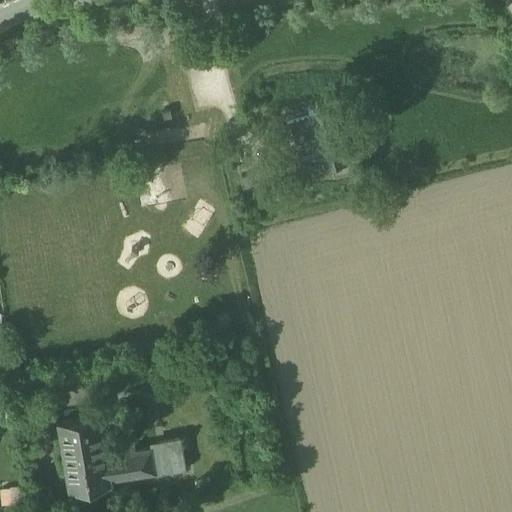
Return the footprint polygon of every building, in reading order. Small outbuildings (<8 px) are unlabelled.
[(333,102),(308,109),(323,162),(324,165),(349,158),(333,102)] [(310,114),(290,119),(304,168),(323,162),(310,114)] [(265,169),(239,174),(244,198),(270,192),(265,169)] [(100,414),(58,421),(69,490),(111,483),(111,478),(155,471),(151,446),(149,447),(107,454),(100,414)] [(180,439),(149,445),(149,447),(151,446),(155,471),(185,466),(180,439)]
